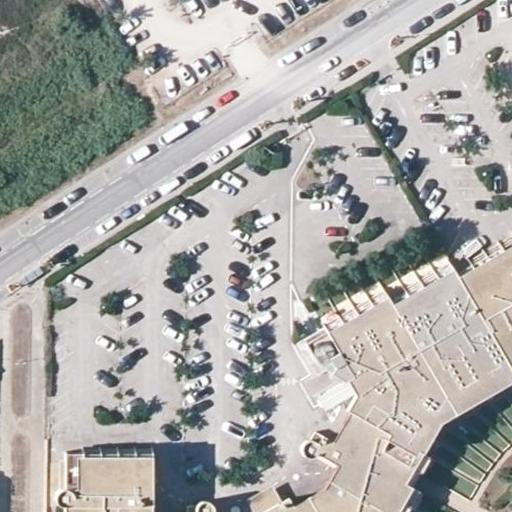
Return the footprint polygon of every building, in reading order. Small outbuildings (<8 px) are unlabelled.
[(511,239),(511,240),(469,264),(462,269),(454,273),(509,367),(511,372),(511,239)] [(390,303),(394,308),(454,273),(450,265),(389,299),(390,303)] [(429,412),(509,367),(454,273),(394,308),(390,303),(330,337),(346,368),(339,373),(343,381),(346,380),(353,376),(361,389),(354,393),(346,410),(349,411),(355,415),(411,446),(429,412)] [(324,327),(330,337),(390,303),(389,299),(385,292),(324,327)] [(511,372),(509,367),(429,412),(411,446),(418,450),(422,452),(437,426),(440,422),(451,415),(492,392),(511,379),(511,372)] [(353,376),(346,380),(354,393),(361,389),(353,376)] [(355,415),(349,411),(342,425),(348,428),(355,415)] [(412,464),(418,450),(411,446),(355,415),(348,428),(342,425),(333,440),(313,430),(307,440),(303,442),(301,444),(300,446),(300,449),(301,451),(303,454),(306,456),(309,457),(314,455),(335,466),(343,471),(333,495),(324,500),(331,511),(391,511),(409,483),(404,480),(412,464)] [(149,458),(149,448),(78,450),(78,454),(79,459),(149,458)] [(409,483),(413,485),(430,456),(422,452),(418,450),(412,464),(404,480),(409,483)] [(63,508),(62,511),(150,511),(149,458),(79,459),(78,454),(62,454),(62,490),(60,491),(58,492),(56,493),(54,495),(54,499),(55,502),(56,504),(58,507),(59,508),(63,508)] [(294,511),(302,511),(324,500),(333,495),(343,471),(335,466),(325,488),(292,507),(294,511)] [(407,511),(420,489),(413,485),(409,483),(391,511),(407,511)] [(331,511),(324,500),(302,511),(294,511),(292,507),(286,498),(276,503),(270,492),(250,504),(254,511),(331,511)] [(211,511),(212,510),(212,506),(210,504),(209,503),(205,501),(203,500),(202,501),(194,505),(185,506),(185,511),(211,511)]
